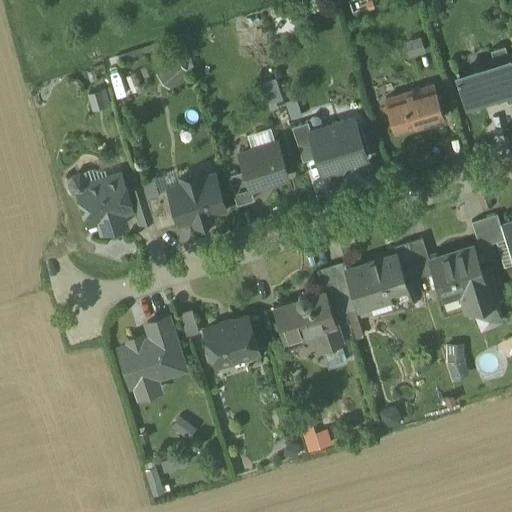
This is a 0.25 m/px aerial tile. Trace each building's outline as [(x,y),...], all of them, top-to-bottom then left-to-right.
[(240,31),(241,51),(257,50),(256,30),(240,31)] [(411,53),(426,48),(421,35),(407,40),(411,53)] [(157,72),(170,87),(191,70),(177,54),(157,72)] [(508,58),(459,74),(458,70),(456,71),(458,76),(457,77),(458,79),(459,79),(467,106),(469,105),(468,103),(482,98),(485,106),(486,105),(483,98),(503,92),(499,77),(511,72),(511,63),(509,55),(507,55),(508,58)] [(511,72),(499,77),(503,92),(507,103),(511,101),(511,72)] [(434,82),(386,97),(396,131),(444,117),(434,82)] [(91,91),(95,106),(110,103),(106,87),(91,91)] [(290,116),(302,114),(300,98),(288,100),(290,116)] [(311,131),(310,131),(318,156),(322,167),(327,170),(331,168),(340,174),(347,161),(353,159),(355,161),(366,157),(355,122),(349,119),(311,131)] [(308,121),(292,126),(303,160),(318,156),(310,131),(311,131),(308,121)] [(277,141),(239,153),(244,169),(250,187),(251,187),(288,176),(277,141)] [(244,169),(228,174),(237,204),(254,198),(251,187),(250,187),(244,169)] [(121,172),(88,182),(86,176),(80,173),(73,175),(70,181),(72,188),(79,191),(87,219),(98,216),(103,231),(125,224),(122,212),(132,209),(132,207),(127,189),(121,172)] [(198,172),(182,177),(183,183),(169,187),(169,188),(179,221),(179,222),(194,217),(196,223),(212,218),(211,212),(226,208),(215,173),(200,177),(198,172)] [(143,184),(127,189),(132,207),(137,205),(138,209),(137,211),(140,223),(153,218),(146,195),(143,184)] [(169,188),(146,195),(153,218),(156,228),(179,221),(169,188)] [(497,213),(485,216),(493,242),(505,238),(497,213)] [(485,216),(472,220),(480,246),(493,242),(485,216)] [(422,236),(408,240),(419,276),(434,271),(430,259),(422,236)] [(408,240),(395,245),(397,252),(398,252),(407,282),(420,278),(419,276),(408,240)] [(475,245),(430,259),(434,271),(441,295),(460,289),(466,310),(473,313),(484,309),(487,303),(498,300),(486,262),(481,264),(475,245)] [(347,268),(346,268),(358,305),(409,289),(407,282),(398,252),(397,252),(347,268)] [(358,305),(346,268),(347,268),(345,260),(333,264),(347,310),(353,308),(353,307),(358,305)] [(333,264),(332,264),(319,268),(326,290),(327,290),(334,314),(347,310),(333,264)] [(298,297),(298,299),(274,307),(284,338),(316,328),(323,350),(344,344),(334,314),(327,290),(326,290),(310,295),(308,293),(306,292),(304,292),(301,293),(299,294),(298,297)] [(192,306),(179,311),(187,335),(200,331),(192,306)] [(168,314),(148,320),(152,335),(153,335),(156,344),(175,338),(168,314)] [(248,315),(205,328),(211,345),(209,345),(206,350),(209,357),(213,360),(215,359),(216,363),(259,350),(248,315)] [(142,339),(141,333),(129,337),(131,342),(121,345),(132,382),(184,366),(175,338),(156,344),(153,335),(152,335),(142,339)] [(467,374),(465,341),(447,342),(448,375),(467,374)] [(183,413),(173,422),(184,434),(194,425),(183,413)] [(308,442),(330,432),(325,421),(303,431),(308,442)]
